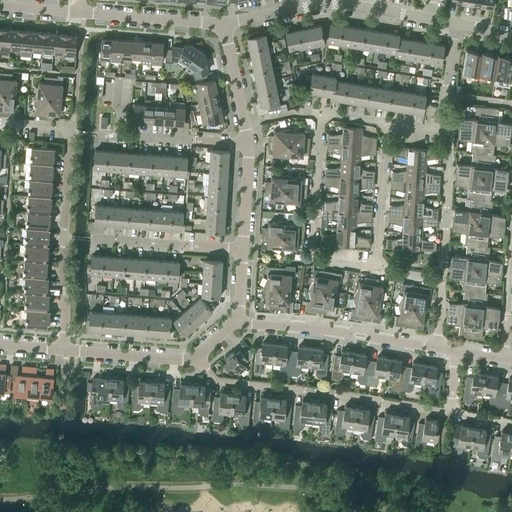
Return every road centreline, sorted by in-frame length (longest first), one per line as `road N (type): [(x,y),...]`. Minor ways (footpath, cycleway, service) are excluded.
road 1 (residential): [(64,351),(69,128),(0,120)]
road 2 (residential): [(450,412),(215,380),(196,355)]
road 3 (residential): [(311,258),(320,113),(385,122)]
road 4 (tertiary): [(438,348),(237,322)]
road 5 (residential): [(442,280),(451,137),(442,130)]
road 6 (residential): [(95,239),(242,249)]
road 7 (tertiary): [(224,26),(80,11)]
road 8 (residential): [(376,266),(385,122)]
road 9 (tertiary): [(64,351),(196,355)]
road 10 (residential): [(119,134),(248,145)]
road 11 (tertiary): [(248,145),(224,26)]
